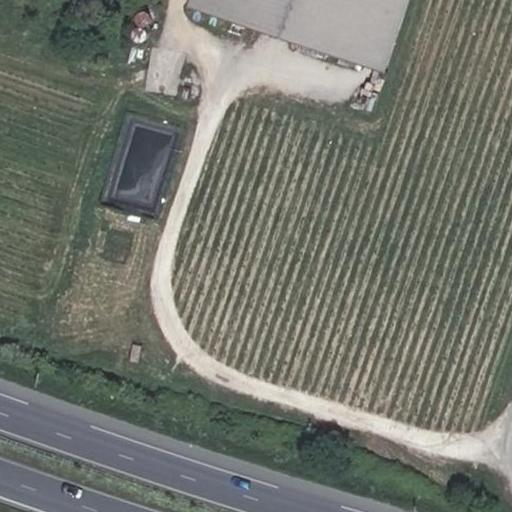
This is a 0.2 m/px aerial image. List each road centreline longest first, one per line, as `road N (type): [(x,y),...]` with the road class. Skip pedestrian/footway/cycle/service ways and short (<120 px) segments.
road 1 (track): [(511,457),(275,396),(201,362),(158,284),(188,169),(241,25)]
road 2 (trunk): [(302,511),(137,465),(0,412)]
